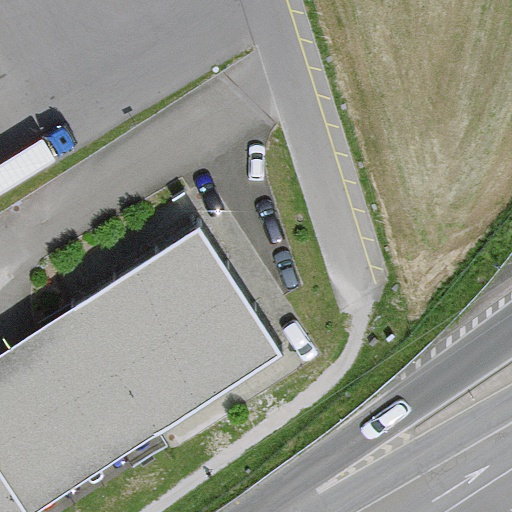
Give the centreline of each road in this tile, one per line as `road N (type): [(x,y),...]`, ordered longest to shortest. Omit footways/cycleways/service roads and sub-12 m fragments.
road 1 (residential): [(262,0),(360,311)]
road 2 (motorway): [(511,330),(400,410),(291,510)]
road 3 (secondary): [(474,461),(291,510)]
